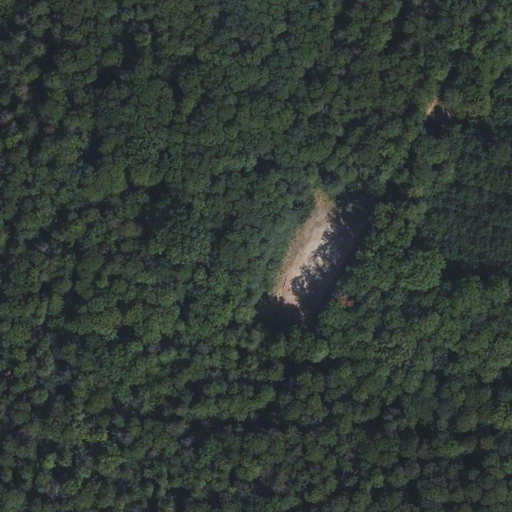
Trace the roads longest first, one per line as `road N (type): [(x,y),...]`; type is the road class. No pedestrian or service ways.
road 1 (track): [(229,511),(324,359),(511,0)]
road 2 (track): [(98,511),(195,0)]
road 3 (track): [(0,312),(511,382)]
